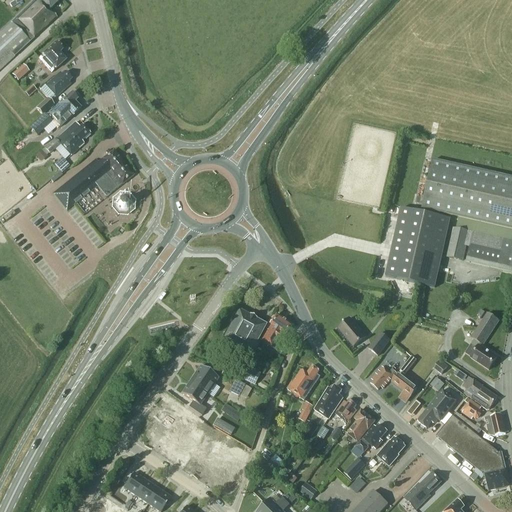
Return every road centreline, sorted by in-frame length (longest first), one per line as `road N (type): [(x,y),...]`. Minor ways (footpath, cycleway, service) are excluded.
road 1 (tertiary): [(491,511),(320,349),(261,245)]
road 2 (residential): [(119,438),(261,245)]
road 3 (tertiary): [(180,172),(124,111),(93,0)]
road 4 (primary): [(178,211),(81,375)]
road 5 (primary): [(81,375),(201,228)]
road 6 (residential): [(234,511),(289,350),(300,338)]
road 7 (primary): [(343,26),(217,160)]
road 8 (primary): [(238,177),(343,26)]
road 9 (primary): [(2,511),(81,375)]
road 10 (residential): [(225,511),(119,438)]
